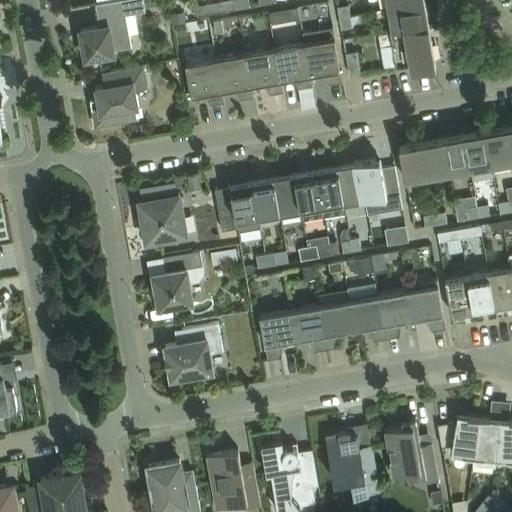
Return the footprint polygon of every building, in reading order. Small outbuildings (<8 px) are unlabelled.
[(145,9),(143,0),(104,0),(95,2),(99,24),(80,28),(85,56),(113,51),(113,48),(131,45),(125,13),(145,9)] [(224,9),(222,0),(217,0),(196,4),(198,14),(224,9)] [(233,0),(222,0),(224,9),(235,8),(233,0)] [(367,0),(353,0),(355,9),(369,7),(367,0)] [(428,22),(425,1),(389,6),(392,27),(428,22)] [(348,3),(337,5),(339,16),(350,14),(348,3)] [(368,13),(369,23),(389,22),(389,12),(368,13)] [(352,25),(350,14),(339,16),(341,27),(352,25)] [(432,40),(428,22),(392,27),(389,28),(392,47),(432,40)] [(377,49),(374,30),(359,32),(363,52),(377,49)] [(342,80),(334,35),(304,40),(310,71),(321,69),(328,82),(342,80)] [(310,71),(304,40),(275,45),(280,76),(292,74),(298,88),(313,85),(310,71)] [(435,58),(432,40),(392,47),(396,65),(423,60),(424,65),(433,63),(433,59),(435,58)] [(280,76),(275,45),(246,50),(251,81),(262,79),(269,93),(283,90),(280,76)] [(356,49),(345,51),(347,62),(358,60),(356,49)] [(251,81),(246,50),(215,56),(221,87),(233,85),(239,98),(254,96),(251,81)] [(221,87),(215,56),(185,61),(190,91),(189,91),(189,92),(203,90),(210,103),(224,101),(221,87)] [(358,60),(347,62),(349,73),(360,71),(358,60)] [(147,86),(143,63),(102,70),(104,83),(95,85),(99,105),(92,107),(95,125),(136,117),(134,105),(138,104),(135,88),(147,86)] [(511,159),(511,156),(506,123),(485,127),(491,163),(511,159)] [(491,163),(485,127),(464,131),(470,167),(491,163)] [(470,167),(464,131),(442,135),(449,171),(470,167)] [(449,171),(442,135),(421,139),(427,174),(449,171)] [(427,174),(421,139),(399,143),(405,178),(427,174)] [(382,168),(382,165),(381,161),(376,162),(375,157),(359,160),(365,197),(367,212),(402,206),(395,166),(382,168)] [(365,197),(359,160),(337,164),(339,177),(344,201),(365,197)] [(345,211),(344,201),(339,177),(337,164),(316,167),(317,177),(322,205),(324,215),(345,211)] [(322,205),(317,177),(316,167),(294,171),(295,177),(301,209),(303,218),(324,215),(322,205)] [(301,209),(295,177),(294,171),(273,175),(273,177),(280,212),(301,209)] [(280,212),(273,177),(273,175),(252,179),(259,216),(280,212)] [(259,216),(252,179),(230,183),(230,184),(237,226),(239,232),(261,228),(259,216)] [(237,226),(230,184),(214,187),(222,228),(237,226)] [(179,192),(139,199),(140,200),(143,200),(144,210),(142,211),(143,221),(142,222),(141,224),(140,225),(140,226),(140,228),(140,229),(141,230),(141,231),(142,233),(144,234),(145,235),(146,235),(146,238),(186,231),(179,192)] [(487,202),(477,204),(479,215),(489,213),(487,202)] [(479,215),(477,204),(466,206),(468,217),(479,215)] [(445,209),(434,211),(436,222),(447,220),(445,209)] [(436,222),(434,211),(423,213),(425,224),(436,222)] [(511,225),(511,216),(501,219),(503,227),(511,225)] [(503,227),(501,219),(489,221),(491,229),(503,227)] [(481,232),(480,223),(458,226),(460,236),(481,232)] [(344,238),(343,224),(269,230),(270,244),(344,238)] [(460,236),(458,226),(437,230),(438,240),(460,236)] [(359,235),(350,237),(352,249),(361,247),(359,235)] [(352,249),(350,237),(341,238),(343,250),(352,249)] [(329,241),(307,244),(309,256),(331,253),(329,241)] [(309,256),(307,244),(286,248),(288,260),(309,256)] [(203,272),(199,248),(164,255),(166,269),(152,271),(155,288),(154,289),(153,290),(153,291),(152,293),(152,294),(152,296),(152,297),(153,298),(153,299),(154,301),(156,302),(158,303),(158,305),(192,299),(189,281),(198,279),(203,272)] [(288,260),(286,248),(264,252),(267,264),(288,260)] [(267,264),(264,252),(256,253),(258,265),(267,264)] [(511,301),(511,280),(509,265),(488,269),(494,305),(511,301)] [(494,305),(488,269),(467,273),(473,308),(494,305)] [(473,308),(467,273),(445,277),(451,312),(473,308)] [(446,327),(437,277),(407,282),(408,287),(413,318),(414,318),(414,317),(425,315),(432,329),(446,327)] [(386,337),(378,292),(376,280),(347,286),(349,297),(354,329),(355,329),(354,327),(366,325),(373,340),(386,337)] [(413,318),(408,287),(378,292),(386,337),(399,335),(401,319),(412,317),(413,318)] [(354,329),(349,297),(319,303),(327,348),(340,346),(341,330),(353,328),(354,329)] [(327,348),(319,303),(289,308),(295,339),(295,338),(307,336),(314,350),(327,348)] [(295,339),(289,308),(259,313),(267,358),(281,356),(282,340),(294,338),(294,339),(295,339)] [(212,368),(209,351),(223,349),(218,320),(181,326),(184,340),(165,343),(167,353),(164,354),(166,365),(169,365),(170,376),(212,368)] [(4,375),(1,361),(0,361),(0,409),(17,407),(11,374),(4,375)] [(473,454),(479,415),(467,413),(466,419),(456,418),(456,419),(438,422),(437,422),(441,445),(452,443),(451,451),(473,454)] [(495,457),(499,423),(489,422),(489,416),(479,415),(473,454),(472,463),(495,466),(495,457)] [(426,478),(439,476),(432,440),(420,442),(416,416),(401,419),(402,419),(402,420),(403,424),(385,427),(393,474),(407,471),(408,476),(425,473),(426,478)] [(511,457),(511,417),(509,418),(509,424),(499,423),(495,457),(507,458),(511,457)] [(353,493),(380,489),(371,441),(370,441),(371,445),(360,447),(357,426),(325,432),(333,479),(350,476),(353,493)] [(283,443),(282,440),(282,438),(261,442),(266,472),(271,471),(278,511),(299,507),(299,502),(315,500),(312,485),(318,484),(311,447),(298,449),(296,441),(283,443)] [(238,447),(220,450),(207,453),(216,506),(246,501),(247,506),(260,503),(254,466),(242,468),(238,447)] [(166,511),(201,511),(195,479),(183,481),(179,458),(148,463),(151,482),(148,482),(151,495),(153,495),(156,510),(166,508),(166,511)] [(41,476),(41,481),(29,483),(34,511),(86,511),(79,470),(41,476)] [(15,511),(11,483),(0,484),(0,511),(15,511)] [(491,511),(492,495),(488,495),(475,511),(491,511)] [(496,496),(492,495),(491,511),(492,511),(508,509),(508,505),(496,496)]
